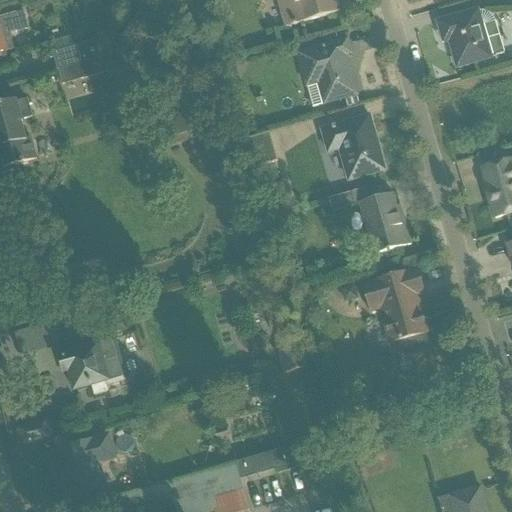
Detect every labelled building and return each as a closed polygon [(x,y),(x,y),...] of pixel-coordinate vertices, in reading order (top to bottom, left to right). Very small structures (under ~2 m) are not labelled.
[(280,0),(288,28),(343,14),(339,0),(280,0)] [(455,69),(495,58),(481,6),(441,16),(455,69)] [(0,57),(16,53),(6,17),(0,18),(0,57)] [(115,26),(82,39),(89,57),(122,44),(115,26)] [(357,56),(353,39),(298,53),(307,89),(320,85),(326,106),(361,98),(351,57),(357,56)] [(0,176),(43,164),(25,102),(0,108),(0,176)] [(350,182),(390,170),(370,103),(319,119),(330,156),(341,153),(350,182)] [(145,126),(152,149),(215,130),(208,106),(145,126)] [(498,222),(511,217),(511,159),(482,170),(498,222)] [(378,261),(416,250),(399,192),(361,203),(378,261)] [(381,312),(391,347),(432,335),(422,299),(431,296),(423,269),(364,286),(372,315),(381,312)] [(80,400),(128,384),(113,339),(65,355),(80,400)] [(65,504),(111,490),(95,438),(49,452),(65,504)] [(233,459),(121,489),(127,511),(200,511),(223,506),(220,494),(241,488),(233,459)] [(455,511),(490,511),(483,486),(451,494),(455,511)]
